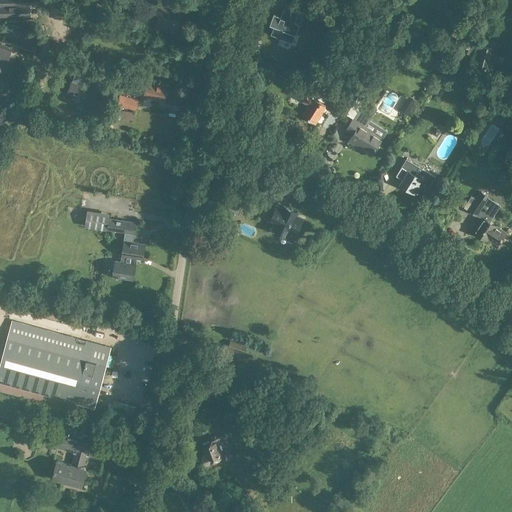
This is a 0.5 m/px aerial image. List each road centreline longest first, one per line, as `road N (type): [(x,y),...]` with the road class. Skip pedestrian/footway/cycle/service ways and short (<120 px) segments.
road 1 (unclassified): [(138,511),(222,0)]
road 2 (track): [(511,309),(321,177),(203,136)]
